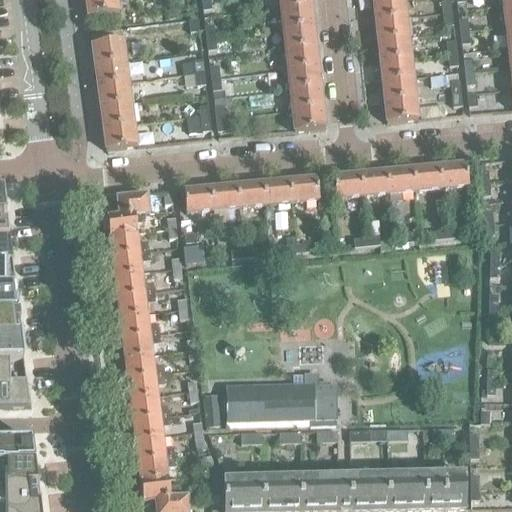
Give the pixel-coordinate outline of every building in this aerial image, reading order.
[(115,0),(83,0),(87,21),(118,17),(115,0)] [(221,13),(219,0),(218,0),(210,1),(212,14),(221,13)] [(311,10),(309,0),(277,0),(279,13),(311,10)] [(511,0),(501,0),(502,9),(511,8),(511,0)] [(212,14),(210,1),(200,2),(202,15),(212,14)] [(403,1),(372,4),(374,25),(405,21),(403,1)] [(451,16),(450,3),(440,4),(442,17),(451,16)] [(511,29),(511,8),(502,9),(504,31),(511,29)] [(313,30),(311,10),(279,13),(282,34),(313,30)] [(453,30),(451,16),(442,17),(443,31),(453,30)] [(405,21),(374,25),(376,45),(407,41),(405,21)] [(188,23),(188,25),(190,37),(199,36),(198,22),(188,23)] [(467,22),(458,23),(459,36),(468,35),(467,22)] [(213,28),(205,29),(204,29),(206,42),(215,41),(213,28)] [(315,51),(313,30),(282,34),(284,54),(315,51)] [(122,44),(120,33),(90,37),(91,48),(122,44)] [(470,48),(468,35),(459,36),(461,49),(470,48)] [(216,54),(215,41),(206,42),(207,55),(216,54)] [(410,62),(407,41),(376,45),(379,65),(410,62)] [(93,69),(124,65),(122,44),(91,48),(90,48),(93,69)] [(455,44),(454,44),(445,45),(446,58),(456,57),(455,44)] [(315,51),(284,54),(286,74),(318,71),(315,51)] [(457,70),(456,57),(446,58),(448,71),(457,70)] [(412,82),(410,62),(379,65),(381,86),(412,82)] [(204,76),(202,63),(193,64),(194,77),(204,76)] [(472,63),(463,64),(462,65),(464,77),(473,76),(472,63)] [(124,65),(93,69),(96,90),(127,86),(124,65)] [(218,69),(209,70),(210,83),(219,82),(218,69)] [(320,91),(318,71),(286,74),(289,95),(320,91)] [(205,89),(204,76),(194,77),(196,91),(205,89)] [(475,89),(473,76),(464,77),(465,90),(475,89)] [(221,95),(219,82),(210,83),(212,96),(221,95)] [(414,103),(412,82),(381,86),(383,106),(414,103)] [(459,85),(457,85),(450,86),(451,98),(460,98),(459,85)] [(130,107),(127,86),(96,90),(99,111),(130,107)] [(320,91),(289,95),(291,115),(322,112),(320,91)] [(475,97),(467,98),(468,112),(477,111),(475,97)] [(461,110),(460,98),(451,98),(451,100),(453,111),(461,110)] [(414,103),(383,106),(386,126),(417,123),(414,103)] [(130,107),(99,111),(102,132),(133,128),(130,107)] [(208,122),(207,110),(198,111),(200,123),(208,122)] [(224,122),(222,110),(213,111),(215,124),(224,122)] [(325,132),(322,112),(291,115),(293,136),(325,132)] [(210,135),(208,122),(200,123),(201,136),(210,135)] [(225,135),(224,122),(215,124),(216,136),(225,135)] [(133,128),(102,132),(105,154),(136,150),(133,128)] [(466,168),(440,171),(442,193),(468,191),(466,168)] [(442,193),(440,171),(413,173),(415,195),(442,193)] [(413,173),(387,176),(389,198),(389,205),(402,204),(401,197),(415,195),(413,173)] [(488,175),(479,176),(481,188),(489,187),(488,175)] [(389,198),(387,176),(360,178),(362,200),(389,198)] [(362,200),(360,178),(334,181),(336,203),(362,200)] [(316,182),(289,185),(292,207),(318,204),(316,182)] [(289,185),(263,187),(265,209),(292,207),(289,185)] [(265,209),(263,187),(236,190),(238,212),(265,209)] [(491,200),(489,187),(481,188),(482,201),(491,200)] [(238,212),(236,190),(210,192),(212,214),(238,212)] [(212,214),(210,192),(183,195),(185,217),(212,214)] [(173,208),(172,197),(163,198),(165,209),(173,208)] [(118,219),(144,219),(149,218),(147,198),(116,201),(118,219)] [(492,214),(483,215),(484,228),(494,227),(492,214)] [(144,219),(118,219),(106,220),(109,241),(137,237),(136,228),(145,227),(144,219)] [(3,221),(0,221),(0,244),(8,244),(7,235),(6,226),(3,226),(3,221)] [(174,221),(174,222),(166,222),(168,233),(176,232),(174,221)] [(187,225),(180,226),(182,239),(183,238),(189,238),(187,225)] [(495,240),(494,227),(484,228),(485,241),(495,240)] [(177,243),(176,232),(168,233),(169,244),(177,243)] [(457,233),(445,234),(446,243),(458,242),(457,233)] [(446,243),(445,234),(432,235),(433,244),(446,243)] [(295,248),(294,235),(287,235),(288,249),(295,248)] [(139,247),(137,237),(109,241),(111,261),(149,256),(148,246),(139,247)] [(197,237),(189,238),(183,238),(185,248),(198,246),(197,237)] [(419,246),(418,237),(406,238),(407,247),(419,246)] [(378,240),(365,241),(366,251),(379,249),(379,245),(378,240)] [(366,251),(365,241),(352,243),(353,252),(366,251)] [(402,252),(401,243),(393,243),(394,248),(394,253),(402,252)] [(8,244),(0,244),(0,267),(11,268),(8,244)] [(389,244),(379,245),(379,249),(380,255),(390,254),(390,248),(389,244)] [(308,247),(295,248),(296,258),(309,256),(308,247)] [(296,258),(295,248),(288,249),(282,249),(283,259),(296,258)] [(203,268),(201,250),(181,253),(183,270),(203,268)] [(255,252),(243,253),(243,263),(256,262),(255,252)] [(243,263),(243,253),(230,254),(231,264),(243,263)] [(150,266),(149,256),(111,261),(114,281),(142,277),(141,267),(150,266)] [(499,257),(490,256),(489,269),(499,269),(499,257)] [(179,262),(178,262),(171,263),(172,274),(181,273),(179,262)] [(11,268),(0,267),(0,291),(14,291),(11,268)] [(498,283),(499,269),(489,269),(489,282),(498,283)] [(182,283),(181,273),(172,274),(174,284),(182,283)] [(144,288),(142,277),(114,281),(117,302),(154,297),(152,287),(144,288)] [(14,291),(0,291),(0,315),(17,316),(14,291)] [(154,297),(117,302),(119,322),(147,319),(146,308),(155,307),(154,297)] [(498,299),(489,298),(488,311),(498,312),(498,299)] [(187,313),(185,303),(177,304),(178,314),(187,313)] [(497,325),(498,312),(488,311),(488,324),(497,325)] [(188,323),(187,313),(178,314),(179,323),(188,323)] [(17,315),(0,315),(0,338),(19,338),(18,325),(17,316),(17,315)] [(147,319),(119,322),(122,343),(159,338),(157,328),(149,329),(147,319)] [(19,338),(0,338),(0,363),(9,364),(22,363),(22,364),(23,364),(19,338)] [(159,338),(122,343),(124,363),(153,359),(152,349),(160,348),(159,338)] [(196,354),(195,343),(186,344),(188,355),(196,354)] [(198,365),(196,354),(188,355),(189,366),(198,365)] [(154,370),(153,359),(124,363),(127,384),(164,379),(163,369),(154,370)] [(0,363),(0,411),(29,411),(26,385),(9,386),(9,364),(0,363)] [(496,374),(486,373),(486,387),(495,387),(496,374)] [(336,424),(336,390),(336,389),(318,389),(317,377),(303,377),(304,389),(226,390),(227,432),(255,431),(337,430),(336,424)] [(164,379),(127,384),(130,404),(158,400),(157,390),(165,389),(164,379)] [(196,385),(195,385),(186,386),(188,396),(197,395),(196,385)] [(495,400),(495,387),(486,387),(486,400),(495,400)] [(198,405),(197,395),(188,396),(189,406),(198,405)] [(203,399),(206,432),(220,431),(217,398),(203,399)] [(159,411),(158,400),(130,404),(132,423),(169,418),(168,410),(159,411)] [(490,416),(480,415),(480,429),(489,429),(490,416)] [(170,430),(169,418),(132,423),(135,445),(163,442),(162,431),(170,430)] [(201,426),(200,426),(193,427),(194,438),(202,437),(201,426)] [(443,444),(443,433),(432,433),(432,444),(443,444)] [(454,444),(453,433),(443,433),(443,444),(454,444)] [(397,444),(397,434),(386,434),(386,445),(397,444)] [(407,444),(407,434),(397,434),(397,444),(399,444),(407,444)] [(337,435),(327,436),(327,447),(337,446),(337,435)] [(360,446),(359,435),(349,435),(349,446),(360,446)] [(370,446),(370,435),(359,435),(360,446),(370,446)] [(290,447),(289,436),(279,437),(279,448),(290,447)] [(300,447),(300,436),(289,436),(290,447),(300,447)] [(327,447),(327,436),(316,436),(316,447),(327,447)] [(204,455),(202,437),(194,438),(196,456),(204,455)] [(251,448),(251,437),(240,437),(241,449),(251,448)] [(262,448),(261,437),(251,437),(251,448),(262,448)] [(478,438),(469,438),(469,451),(478,451),(478,438)] [(165,452),(163,442),(135,445),(137,466),(174,461),(173,451),(165,452)] [(2,444),(0,443),(0,465),(34,465),(31,443),(23,443),(2,443),(2,444)] [(479,464),(478,451),(469,451),(469,464),(479,464)] [(176,471),(174,461),(137,466),(140,486),(168,483),(167,472),(176,471)] [(213,465),(210,461),(204,461),(206,480),(214,479),(213,465)] [(34,465),(0,465),(0,486),(36,487),(34,465)] [(215,487),(214,479),(206,480),(207,488),(215,487)] [(463,479),(444,480),(444,511),(464,511),(463,479)] [(479,479),(470,480),(470,492),(479,492),(479,479)] [(425,511),(425,480),(405,481),(406,511),(425,511)] [(444,511),(444,480),(425,480),(425,511),(444,511)] [(388,511),(388,481),(369,482),(369,511),(388,511)] [(406,511),(405,481),(388,481),(388,511),(406,511)] [(338,482),(318,483),(319,511),(349,511),(349,482),(339,482),(338,482)] [(350,482),(349,482),(349,511),(369,511),(369,482),(350,482)] [(168,483),(140,486),(142,506),(155,505),(170,499),(169,491),(168,483)] [(301,511),(300,483),(282,484),(282,511),(301,511)] [(319,511),(318,483),(300,483),(301,511),(319,511)] [(37,511),(37,484),(0,484),(0,511),(37,511)] [(263,511),(263,484),(244,485),(244,511),(263,511)] [(282,511),(282,484),(263,484),(263,511),(282,511)] [(244,511),(244,485),(224,485),(224,511),(244,511)] [(178,490),(169,491),(170,499),(179,499),(178,490)] [(479,505),(479,492),(470,492),(471,505),(479,505)] [(187,511),(188,499),(179,499),(170,499),(155,505),(155,511),(187,511)]
